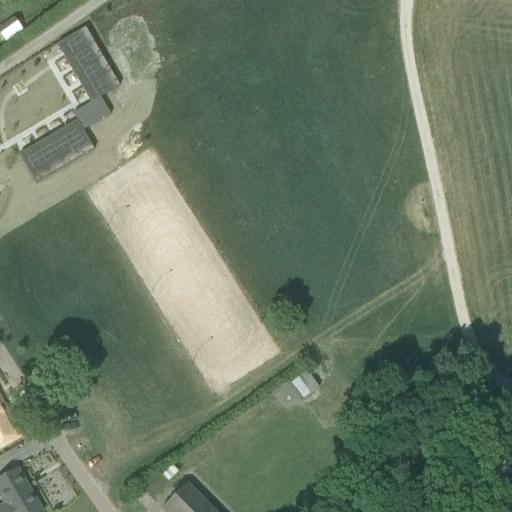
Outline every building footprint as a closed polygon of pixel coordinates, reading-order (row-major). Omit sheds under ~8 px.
[(12,21),(0,29),(0,37),(6,45),(22,33),(12,21)] [(85,29),(56,46),(60,52),(64,61),(93,43),(87,32),(85,29)] [(93,43),(64,61),(73,75),(102,58),(93,43)] [(102,58),(73,75),(81,90),(110,72),(102,58)] [(110,72),(81,90),(90,104),(100,98),(119,87),(110,72)] [(90,104),(72,115),(76,122),(82,132),(110,116),(100,98),(90,104)] [(76,122),(62,130),(79,160),(93,151),(82,132),(76,122)] [(62,130),(47,139),(64,168),(79,160),(62,130)] [(47,139),(33,148),(50,177),(64,168),(47,139)] [(33,148),(18,156),(35,185),(50,177),(33,148)] [(292,376),(301,397),(318,390),(309,369),(292,376)] [(0,447),(19,437),(0,399),(0,447)] [(0,508),(0,511),(41,511),(17,470),(0,480),(0,497),(5,506),(0,508)] [(162,511),(213,511),(187,485),(161,510),(162,511)]
